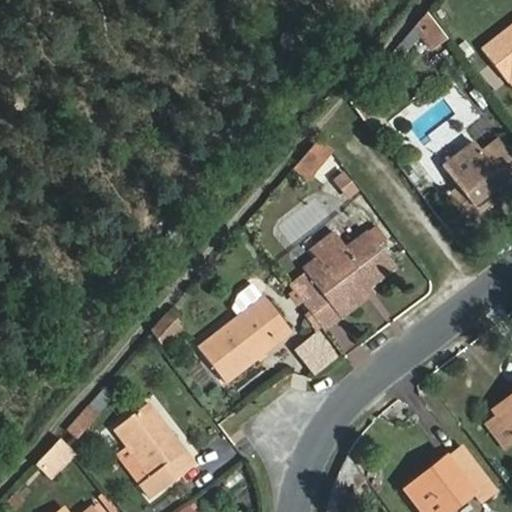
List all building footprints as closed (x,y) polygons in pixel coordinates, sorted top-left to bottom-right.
[(431,51),(451,37),(432,11),(413,25),(431,51)] [(511,96),(511,95),(511,22),(474,52),(498,86),(501,84),(511,96)] [(345,104),(360,125),(375,114),(357,90),(345,104)] [(309,146),(292,166),(302,175),(319,155),(309,146)] [(457,228),(468,219),(462,211),(485,192),(492,200),(511,184),(511,175),(490,147),(475,158),(465,147),(433,171),(446,193),(437,200),(457,228)] [(330,179),(351,200),(363,188),(343,167),(330,179)] [(462,211),(468,219),(492,200),(485,192),(462,211)] [(316,270),(340,253),(328,236),(304,254),(316,270)] [(342,305),(387,270),(362,237),(340,253),(316,270),(286,293),(318,335),(347,313),(342,305)] [(391,275),(387,270),(342,305),(347,313),(367,298),(364,295),(391,275)] [(261,302),(251,288),(234,300),(230,312),(236,320),(261,302)] [(287,337),(261,302),(196,350),(221,385),(287,337)] [(172,331),(159,320),(143,338),(154,352),(172,331)] [(319,338),(298,354),(316,378),(338,362),(319,338)] [(65,429),(78,440),(117,396),(104,384),(65,429)] [(511,389),(483,411),(487,416),(511,397),(511,389)] [(511,397),(487,416),(507,443),(511,439),(511,397)] [(141,476),(133,482),(130,484),(140,498),(185,466),(141,405),(108,430),(141,476)] [(487,416),(475,425),(495,452),(507,443),(487,416)] [(119,465),(133,482),(141,476),(108,430),(91,443),(112,471),(119,465)] [(51,477),(66,459),(52,443),(29,469),(35,474),(41,468),(51,477)] [(451,449),(424,469),(430,477),(406,498),(416,511),(438,511),(462,494),(469,502),(484,491),(451,449)] [(41,468),(35,474),(45,483),(51,477),(41,468)] [(430,477),(424,469),(400,488),(406,498),(430,477)]
